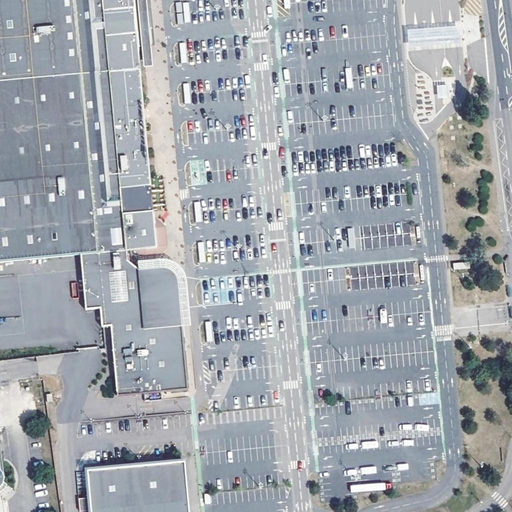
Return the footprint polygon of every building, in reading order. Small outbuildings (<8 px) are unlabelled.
[(0,0),(0,263),(81,256),(87,311),(101,310),(103,329),(110,327),(117,397),(188,390),(185,350),(177,351),(177,344),(184,344),(180,308),(174,303),(168,298),(160,299),(157,269),(139,271),(127,261),(126,252),(135,251),(147,260),(156,259),(166,247),(164,228),(154,218),(153,210),(143,210),(141,190),(151,189),(144,113),(136,22),(134,0),(0,0)] [(461,26),(407,32),(409,51),(463,46),(461,26)] [(191,82),(185,82),(187,105),(194,105),(191,82)] [(449,85),(437,86),(438,98),(450,97),(449,85)] [(143,210),(153,210),(165,209),(163,188),(151,189),(141,190),(143,210)] [(174,303),(180,308),(180,307),(177,280),(177,279),(176,276),(175,275),(173,273),(171,271),(169,270),(167,269),(166,269),(163,269),(157,269),(160,299),(168,298),(174,303)] [(189,511),(185,462),(88,472),(90,499),(92,511),(91,511),(189,511)] [(90,511),(92,511),(90,499),(80,500),(80,511),(90,511)]
